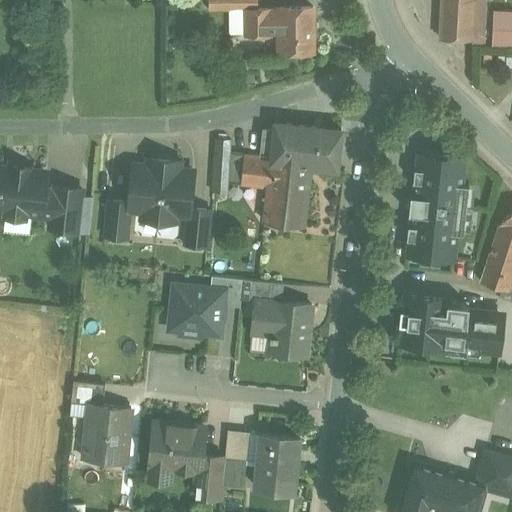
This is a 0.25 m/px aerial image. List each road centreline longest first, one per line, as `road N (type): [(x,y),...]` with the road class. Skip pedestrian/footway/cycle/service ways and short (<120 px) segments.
road 1 (residential): [(329,511),(380,76)]
road 2 (residential): [(0,128),(177,123),(380,76)]
road 3 (tertiary): [(511,156),(403,54)]
